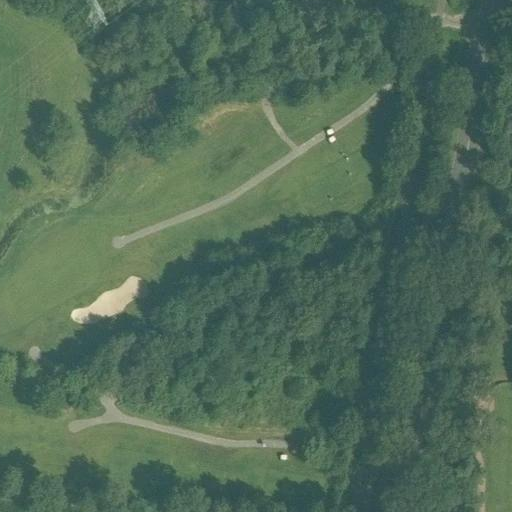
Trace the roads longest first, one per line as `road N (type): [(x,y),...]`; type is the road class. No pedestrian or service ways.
road 1 (tertiary): [(488,35),(405,511)]
road 2 (unclassified): [(488,35),(220,0)]
